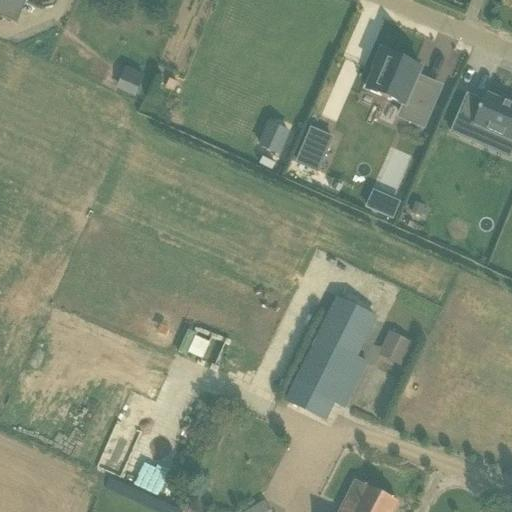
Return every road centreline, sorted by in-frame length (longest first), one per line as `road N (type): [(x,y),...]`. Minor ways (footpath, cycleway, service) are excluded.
road 1 (track): [(511,488),(331,422),(293,499)]
road 2 (tertiary): [(511,54),(384,0)]
